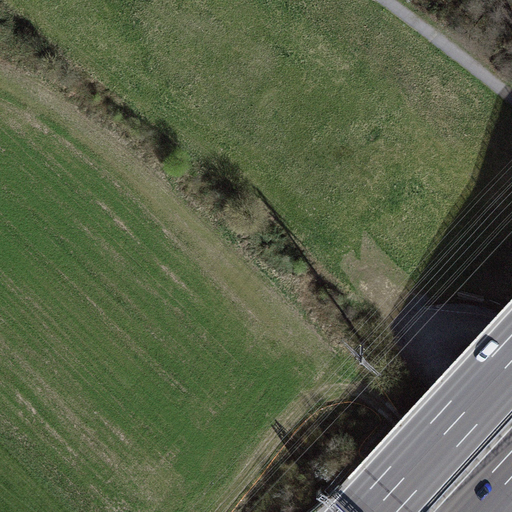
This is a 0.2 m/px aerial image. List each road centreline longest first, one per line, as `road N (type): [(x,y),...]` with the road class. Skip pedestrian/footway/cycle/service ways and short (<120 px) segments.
road 1 (motorway): [(511,359),(371,511)]
road 2 (track): [(418,343),(508,511)]
